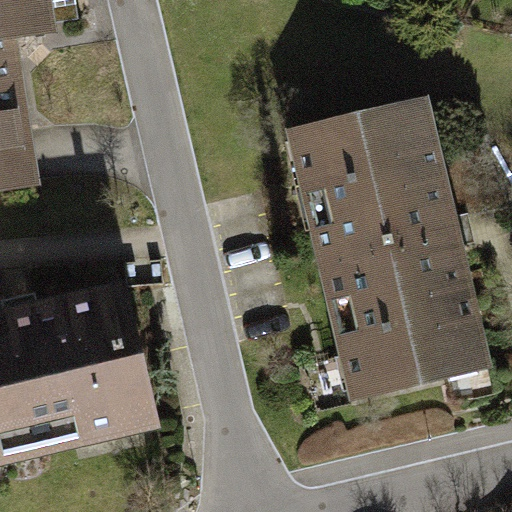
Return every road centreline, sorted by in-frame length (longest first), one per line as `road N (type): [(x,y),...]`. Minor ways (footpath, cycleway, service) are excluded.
road 1 (residential): [(255,511),(145,45)]
road 2 (residential): [(511,471),(344,511)]
